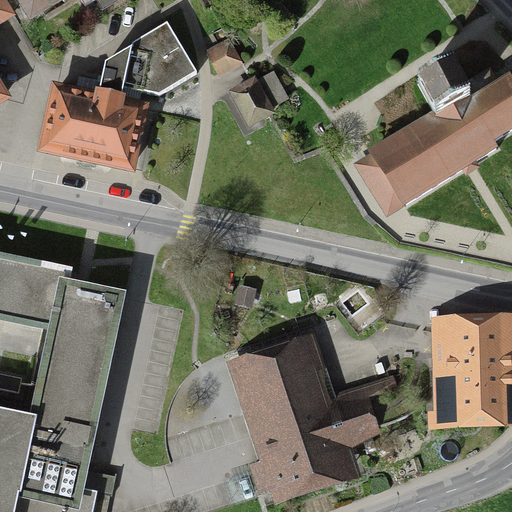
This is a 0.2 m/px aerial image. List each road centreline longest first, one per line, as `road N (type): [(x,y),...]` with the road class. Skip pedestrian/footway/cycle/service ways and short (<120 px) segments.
road 1 (residential): [(511,297),(0,188)]
road 2 (residential): [(396,511),(511,464)]
